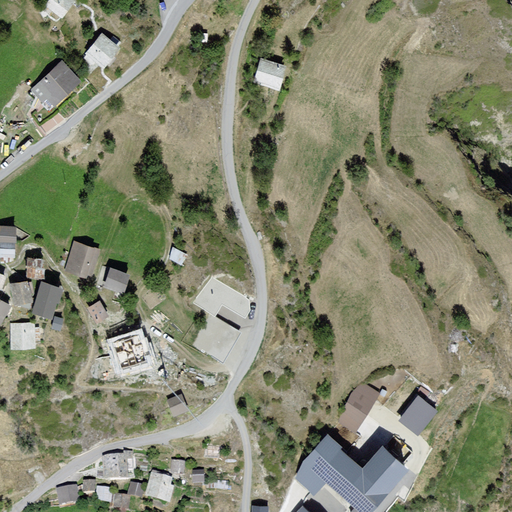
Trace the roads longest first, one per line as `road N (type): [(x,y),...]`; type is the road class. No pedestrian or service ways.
road 1 (residential): [(12,511),(94,453),(199,424),(223,402),(246,361),(261,328),(261,273),(230,179),(226,96),(255,0)]
road 2 (residential): [(186,0),(151,55),(0,182)]
